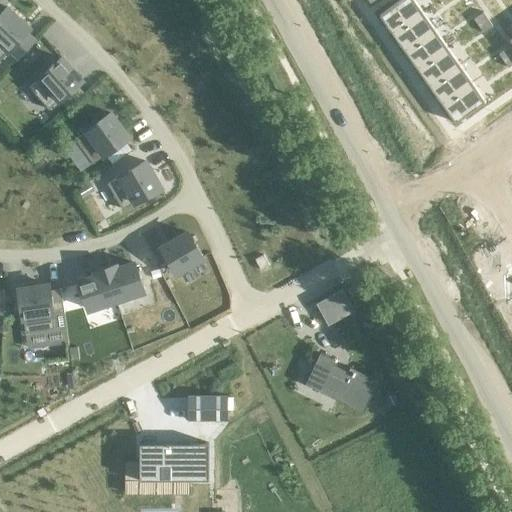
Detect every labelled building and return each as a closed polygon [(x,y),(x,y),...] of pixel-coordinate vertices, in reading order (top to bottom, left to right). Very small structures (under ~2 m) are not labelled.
[(414,0),(400,0),(380,15),(393,33),(423,12),(414,0)] [(0,60),(10,50),(18,58),(34,40),(26,32),(30,28),(8,8),(0,16),(0,60)] [(423,12),(393,33),(405,51),(435,30),(423,12)] [(483,12),(474,19),(479,25),(488,19),(483,12)] [(488,19),(479,25),(483,32),(493,26),(488,19)] [(435,30),(405,51),(418,68),(448,47),(435,30)] [(448,47),(418,68),(430,86),(460,65),(448,47)] [(511,52),(508,47),(499,54),(504,61),(511,54),(511,52)] [(41,77),(29,87),(49,109),(60,100),(68,108),(86,93),(78,84),(82,80),(62,58),(50,69),(49,68),(40,76),(41,77)] [(460,65),(430,86),(443,104),(473,83),(460,65)] [(473,83),(443,104),(456,122),(486,101),(473,83)] [(88,130),(76,139),(93,163),(105,154),(112,164),(131,150),(124,140),(129,137),(111,113),(97,123),(97,122),(87,129),(88,130)] [(108,183),(123,209),(136,201),(137,202),(147,196),(146,195),(161,187),(146,161),(108,183)] [(77,177),(69,182),(75,190),(83,185),(77,177)] [(79,190),(83,197),(94,190),(90,183),(79,190)] [(162,247),(177,273),(203,257),(202,255),(203,255),(197,244),(196,245),(188,232),(162,247)] [(106,268),(116,300),(144,291),(143,288),(144,288),(140,277),(139,277),(134,262),(117,268),(116,265),(106,268)] [(88,306),(89,309),(116,300),(106,268),(96,272),(97,275),(80,281),(85,295),(83,295),(87,307),(88,306)] [(159,269),(151,271),(153,278),(161,276),(159,269)] [(49,284),(19,288),(22,305),(21,305),(22,317),(23,317),(26,332),(55,328),(53,314),(65,312),(61,288),(50,290),(49,284)] [(318,302),(329,323),(354,310),(342,289),(318,302)] [(78,347),(70,348),(71,360),(79,359),(78,347)] [(321,352),(306,383),(321,391),(326,381),(340,388),(336,398),(364,411),(379,380),(350,367),(348,371),(334,364),(336,360),(321,352)] [(395,393),(386,397),(390,406),(399,402),(395,393)] [(188,395),(188,419),(228,419),(228,395),(188,395)] [(140,442),(140,479),(209,479),(209,442),(140,442)]
